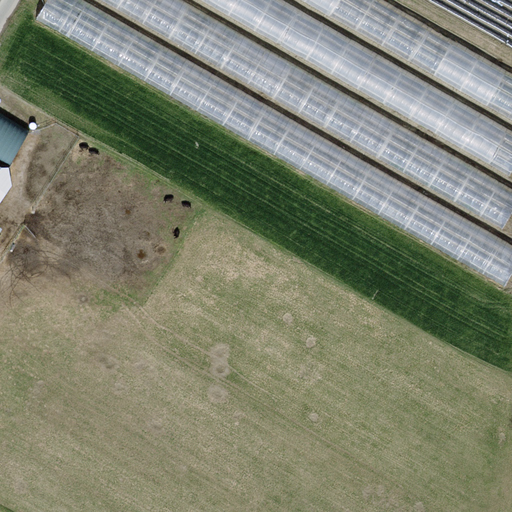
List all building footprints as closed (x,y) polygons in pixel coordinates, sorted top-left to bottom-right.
[(187,0),(110,0),(247,73),(264,41),(187,0)] [(511,119),(289,0),(208,0),(511,162),(511,119)] [(0,104),(0,152),(11,159),(32,122),(0,104)] [(379,154),(505,221),(511,207),(511,185),(395,124),(379,154)] [(0,160),(0,197),(16,171),(0,160)]
